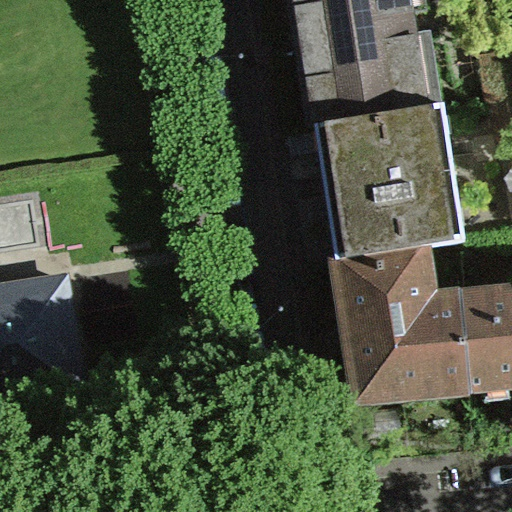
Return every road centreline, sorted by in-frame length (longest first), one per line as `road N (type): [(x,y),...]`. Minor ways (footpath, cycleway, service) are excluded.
road 1 (residential): [(356,500),(329,493),(302,472),(287,434),(224,0)]
road 2 (residential): [(356,500),(511,489)]
